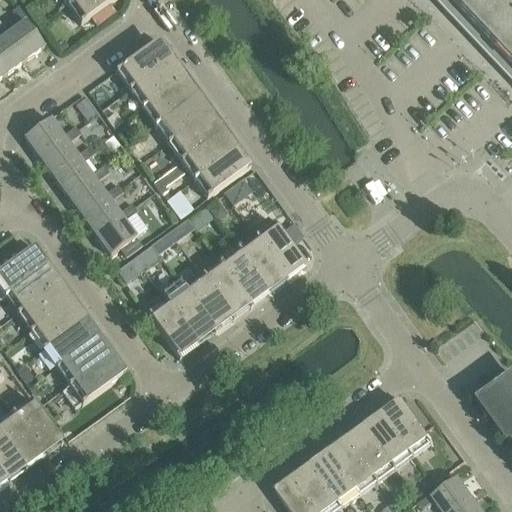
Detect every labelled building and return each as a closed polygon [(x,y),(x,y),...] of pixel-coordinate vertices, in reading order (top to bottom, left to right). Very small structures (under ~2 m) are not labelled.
[(57,0),(66,11),(80,0),(57,0)] [(116,0),(80,0),(66,11),(79,30),(118,2),(116,0)] [(511,0),(430,0),(511,86),(511,0)] [(0,36),(22,67),(42,53),(24,28),(28,25),(18,11),(10,16),(19,29),(8,37),(0,26),(0,36)] [(0,77),(3,81),(22,67),(0,36),(0,42),(0,43),(0,42),(0,77)] [(63,45),(57,50),(62,57),(68,52),(63,45)] [(152,49),(113,77),(128,96),(166,68),(152,49)] [(166,68),(128,96),(140,113),(178,85),(166,68)] [(178,85),(140,113),(153,132),(192,104),(178,85)] [(84,103),(75,109),(87,125),(96,119),(84,103)] [(192,104),(153,132),(166,149),(204,121),(192,104)] [(204,121),(166,149),(179,167),(218,139),(204,121)] [(23,143),(38,163),(77,135),(74,131),(61,141),(49,124),(23,143)] [(77,135),(38,163),(52,182),(91,154),(88,151),(75,160),(66,147),(79,138),(77,135)] [(218,139),(179,167),(192,184),(230,156),(218,139)] [(91,154),(52,182),(66,202),(105,173),(103,170),(90,180),(80,167),(93,158),(91,154)] [(230,156),(192,184),(205,203),(244,175),(230,156)] [(105,173),(66,202),(80,221),(119,193),(117,189),(103,199),(94,186),(108,177),(105,173)] [(174,177),(156,190),(158,194),(165,203),(181,192),(183,191),(174,177)] [(245,182),(224,197),(234,209),(254,194),(245,182)] [(119,193),(80,221),(94,240),(133,213),(131,209),(118,218),(109,206),(122,196),(119,193)] [(219,208),(209,215),(217,225),(222,220),(223,214),(219,208)] [(133,213),(94,240),(109,261),(119,253),(126,263),(142,251),(131,238),(123,225),(135,216),(133,213)] [(197,221),(190,226),(196,235),(203,229),(197,221)] [(273,228),(254,242),(282,281),(302,266),(291,251),(281,238),(273,228)] [(293,229),(281,238),(291,251),(302,242),(293,229)] [(176,233),(169,238),(176,247),(182,242),(176,233)] [(254,242),(236,255),(264,294),(282,281),(254,242)] [(158,247),(152,251),(158,260),(164,255),(158,247)] [(0,270),(3,274),(0,276),(0,298),(3,302),(42,274),(29,256),(24,259),(17,250),(0,261),(0,270)] [(236,255),(218,268),(246,307),(264,294),(236,255)] [(134,265),(125,271),(134,283),(143,276),(134,265)] [(218,268),(200,281),(228,320),(246,307),(218,268)] [(42,274),(3,302),(16,320),(55,292),(42,274)] [(200,281),(182,294),(210,333),(228,320),(200,281)] [(55,292),(16,320),(28,338),(68,310),(55,292)] [(182,294),(164,307),(193,345),(210,333),(182,294)] [(164,307),(146,320),(175,359),(193,345),(164,307)] [(68,310),(28,338),(41,356),(81,328),(68,310)] [(81,328),(41,356),(55,374),(94,346),(81,328)] [(94,346),(55,374),(67,392),(106,364),(94,346)] [(106,364),(67,392),(81,411),(120,383),(106,364)] [(27,373),(20,378),(26,387),(33,381),(27,373)] [(511,384),(482,407),(509,444),(511,442),(511,441),(511,384)] [(30,405),(11,418),(39,457),(58,443),(30,405)] [(405,410),(386,424),(414,463),(433,449),(405,410)] [(11,418),(0,426),(0,440),(22,470),(39,457),(11,418)] [(386,424),(368,437),(396,476),(414,463),(386,424)] [(368,437),(350,450),(378,489),(396,476),(368,437)] [(0,440),(0,477),(4,483),(22,470),(0,440)] [(350,450),(333,462),(361,501),(378,489),(350,450)] [(333,462),(315,476),(341,511),(345,511),(361,501),(333,462)] [(341,511),(315,476),(297,489),(313,511),(341,511)] [(431,499),(417,509),(419,511),(427,511),(435,507),(438,511),(460,511),(472,504),(457,484),(433,502),(431,499)] [(313,511),(297,489),(279,502),(286,511),(313,511)]
